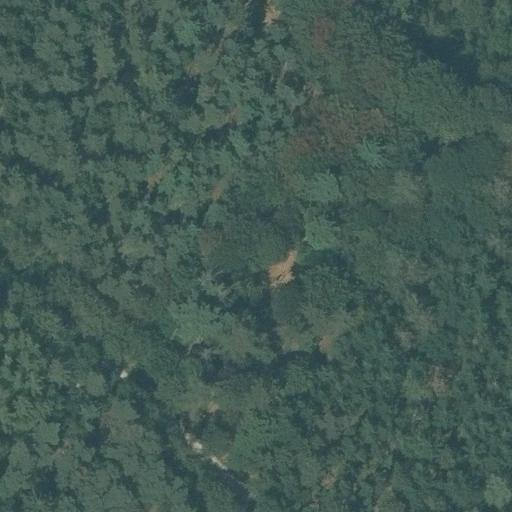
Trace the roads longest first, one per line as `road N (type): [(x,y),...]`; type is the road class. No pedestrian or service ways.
road 1 (track): [(260,511),(122,383)]
road 2 (track): [(122,383),(0,258)]
